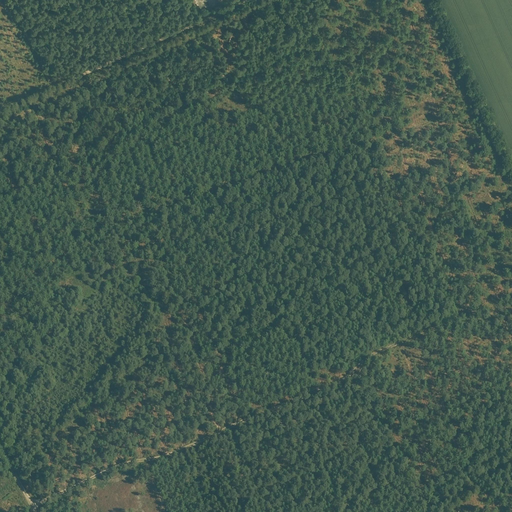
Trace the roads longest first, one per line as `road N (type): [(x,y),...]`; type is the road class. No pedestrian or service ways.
road 1 (track): [(31,507),(133,464),(183,453),(328,388),(383,347),(511,297)]
road 2 (track): [(241,0),(0,112)]
road 3 (track): [(432,0),(511,183)]
